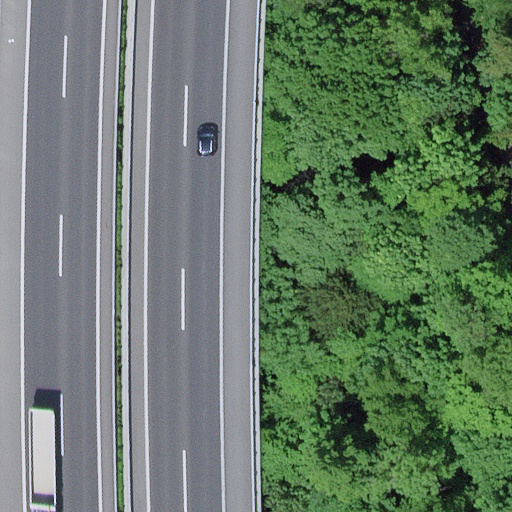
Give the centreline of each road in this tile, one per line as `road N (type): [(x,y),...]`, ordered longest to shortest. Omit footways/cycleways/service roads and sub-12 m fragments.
road 1 (motorway): [(188,511),(194,0)]
road 2 (motorway): [(64,0),(60,511)]
road 3 (residential): [(135,199),(54,0)]
road 4 (track): [(446,0),(511,155)]
